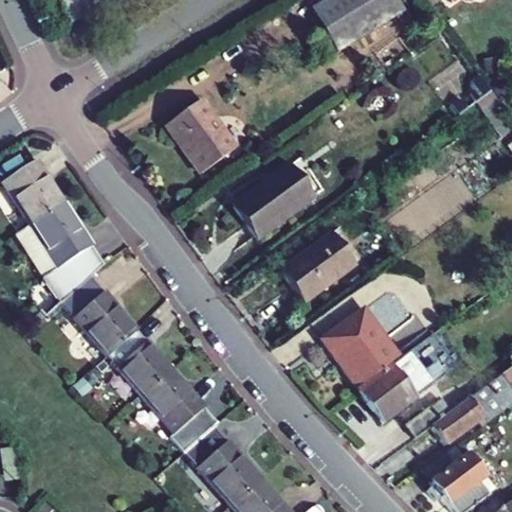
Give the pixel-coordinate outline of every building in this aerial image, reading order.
[(56,0),(68,24),(112,2),(110,0),(56,0)] [(393,0),(327,0),(310,11),(337,53),(401,13),(393,0)] [(393,0),(401,13),(408,9),(403,0),(393,0)] [(489,93),(478,77),(477,77),(474,80),(472,83),(471,87),(470,90),(470,94),(471,99),(474,103),(475,104),(489,93)] [(475,104),(481,113),(496,102),(489,93),(475,104)] [(200,176),(235,150),(199,101),(165,127),(200,176)] [(481,113),(500,139),(511,130),(511,125),(496,102),(481,113)] [(63,205),(35,162),(2,184),(30,227),(63,205)] [(313,199),(289,166),(231,209),(255,241),(313,199)] [(89,279),(103,267),(63,205),(30,227),(14,237),(43,280),(42,281),(60,305),(89,279)] [(302,306),(355,267),(331,235),(278,273),(302,306)] [(89,279),(60,305),(107,359),(137,333),(89,279)] [(362,310),(319,341),(355,390),(397,358),(362,310)] [(137,333),(107,359),(140,397),(170,371),(137,333)] [(357,392),(381,425),(445,377),(434,363),(423,372),(409,353),(357,392)] [(429,429),(443,447),(476,422),(480,429),(511,405),(511,392),(509,388),(511,385),(511,368),(449,414),(429,429)] [(217,424),(170,371),(140,397),(174,436),(170,439),(183,454),(213,428),(217,424)] [(403,428),(413,441),(429,429),(449,414),(439,401),(403,428)] [(230,508),(260,482),(213,428),(183,454),(230,508)] [(454,467),(463,460),(454,448),(445,455),(454,467)] [(454,467),(445,455),(421,472),(432,488),(426,492),(435,503),(440,499),(449,511),(469,511),(487,499),(478,485),(483,481),(466,458),(463,460),(454,467)] [(478,485),(487,499),(493,495),(483,481),(478,485)] [(230,508),(233,511),(286,511),(260,482),(230,508)] [(511,511),(511,501),(497,511),(511,511)]
